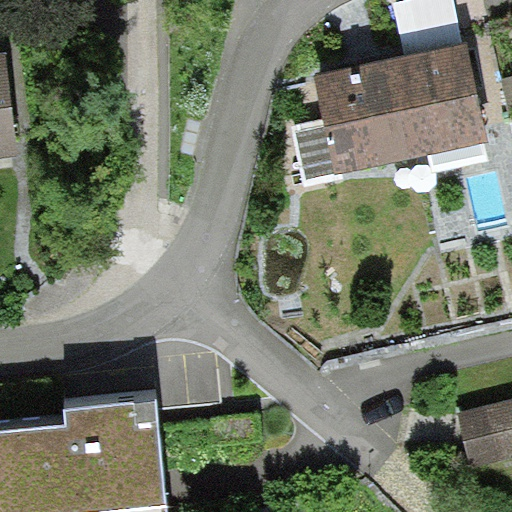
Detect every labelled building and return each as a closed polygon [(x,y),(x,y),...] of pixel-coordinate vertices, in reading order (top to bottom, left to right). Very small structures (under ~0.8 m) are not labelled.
[(294,124),(307,187),(344,179),(342,171),(433,151),(437,171),(484,161),(479,142),(491,139),(471,45),(463,47),(452,0),(412,0),(393,4),(404,58),(319,76),(328,116),(294,124)] [(0,159),(23,157),(11,53),(0,54),(0,159)] [(65,416),(0,421),(0,509),(76,504),(77,511),(165,511),(156,392),(64,400),(65,416)] [(511,400),(460,413),(474,468),(511,458),(511,400)] [(256,406),(212,412),(215,436),(259,430),(256,406)]
